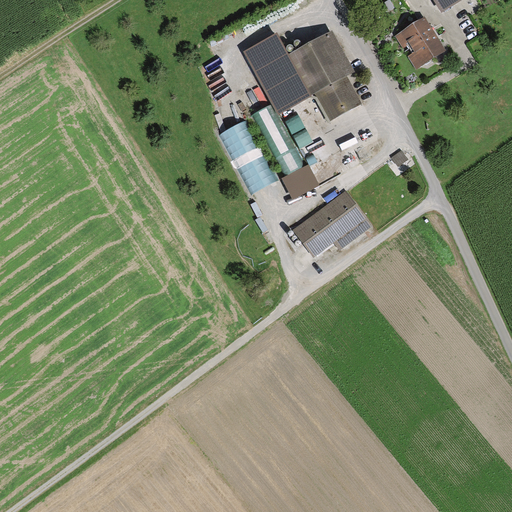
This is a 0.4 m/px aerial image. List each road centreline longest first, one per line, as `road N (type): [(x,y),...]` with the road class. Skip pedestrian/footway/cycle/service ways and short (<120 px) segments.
road 1 (track): [(439,196),(10,511)]
road 2 (residential): [(511,351),(389,89),(335,0)]
road 3 (track): [(117,0),(0,76)]
